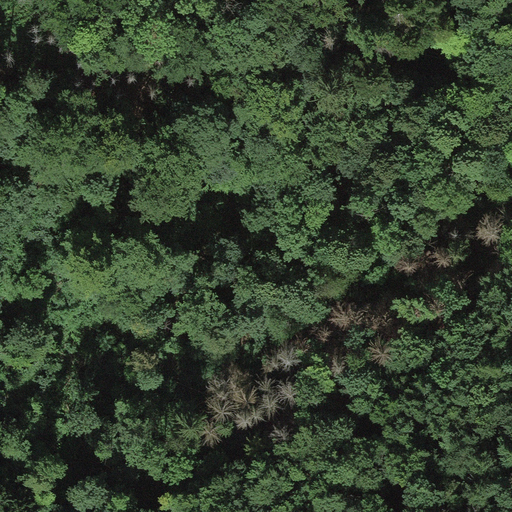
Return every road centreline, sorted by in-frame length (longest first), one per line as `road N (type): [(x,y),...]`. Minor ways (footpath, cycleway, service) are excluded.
road 1 (track): [(113,511),(268,415),(412,339),(511,302)]
road 2 (track): [(511,133),(472,193),(202,377)]
